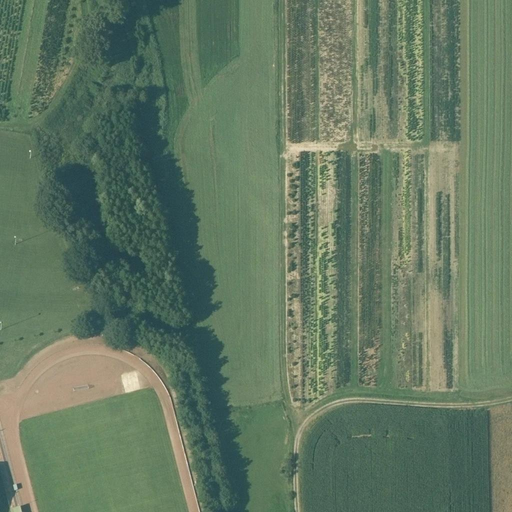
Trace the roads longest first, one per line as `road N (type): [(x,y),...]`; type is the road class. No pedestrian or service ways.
road 1 (track): [(297,511),(297,440),(330,405),(511,399)]
road 2 (track): [(0,126),(27,126),(50,108),(74,66),(83,0)]
road 3 (track): [(281,0),(283,148)]
